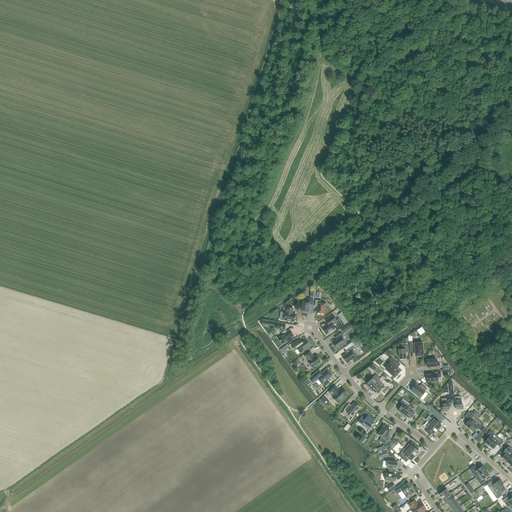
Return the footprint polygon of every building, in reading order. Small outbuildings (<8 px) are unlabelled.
[(303,301),(301,311),(302,311),(302,312),(304,312),(305,312),(308,312),(309,305),(312,305),(313,299),(307,298),(307,302),(303,301)] [(317,307),(316,313),(324,314),(325,304),(320,304),(321,301),(315,300),(314,307),(317,307)] [(285,313),(283,320),(294,322),(295,314),(292,314),(293,308),(286,307),(285,313)] [(347,323),(341,313),(337,315),(344,325),(347,323)] [(327,324),(321,328),(326,335),(329,332),(330,333),(332,332),(332,331),(335,328),(333,325),(334,325),(333,324),(336,321),(332,316),(325,321),(327,324)] [(277,324),(276,329),(279,329),(283,335),(278,338),(282,344),(287,341),(291,339),(290,338),(293,336),(289,330),(286,332),(284,330),(285,325),(277,324)] [(348,324),(340,329),(343,334),(351,328),(348,324)] [(337,339),(332,343),(336,350),(345,343),(341,337),(343,335),(341,333),(336,337),(337,339)] [(299,339),(291,346),(295,351),(297,349),(300,353),(310,347),(305,340),(302,342),(299,339)] [(417,341),(408,342),(409,351),(415,351),(416,356),(423,355),(422,343),(417,344),(417,341)] [(347,353),(342,357),(346,364),(355,357),(352,353),(354,352),(353,350),(354,349),(352,346),(346,351),(347,353)] [(402,350),(398,350),(399,359),(406,359),(405,352),(408,352),(407,346),(401,346),(402,350)] [(304,356),(308,361),(307,362),(312,368),(321,362),(316,355),(313,357),(310,353),(304,356)] [(388,366),(385,369),(394,377),(399,372),(395,368),(399,364),(392,357),(386,364),(388,366)] [(430,370),(439,369),(439,363),(436,363),(436,359),(426,360),(427,367),(429,367),(430,370)] [(315,373),(309,379),(312,383),(317,379),(322,384),(323,384),(325,386),(329,383),(327,380),(332,376),(326,369),(318,377),(315,373)] [(432,375),(426,375),(427,382),(440,381),(440,371),(431,372),(432,375)] [(376,382),(372,378),(372,379),(369,377),(365,381),(367,383),(366,384),(367,386),(367,387),(369,389),(378,380),(376,382)] [(378,380),(369,389),(372,392),(372,391),(374,393),(375,391),(378,394),(385,387),(382,384),(378,380)] [(420,398),(425,392),(424,391),(426,389),(421,384),(419,386),(418,386),(415,384),(410,391),(420,398)] [(332,397),(337,403),(346,394),(341,389),(339,391),(334,386),(328,392),(333,396),(332,397)] [(450,397),(451,403),(454,403),(455,409),(457,408),(457,410),(463,409),(462,404),(461,405),(460,396),(454,397),(454,396),(450,397)] [(448,404),(451,403),(450,397),(447,397),(447,398),(441,399),(442,407),(441,407),(441,412),(447,411),(447,410),(449,410),(448,404)] [(425,409),(427,406),(420,400),(418,403),(425,409)] [(402,415),(408,407),(403,403),(402,404),(400,402),(396,407),(399,409),(398,411),(400,412),(399,413),(402,415)] [(346,412),(352,417),(360,408),(353,403),(351,406),(349,407),(347,405),(344,410),(346,412)] [(408,407),(402,415),(405,417),(405,416),(407,418),(408,416),(411,418),(414,413),(412,411),(413,410),(414,408),(409,405),(408,407)] [(468,412),(464,416),(469,420),(465,425),(466,426),(465,426),(468,429),(477,419),(468,412)] [(430,424),(438,431),(440,428),(439,427),(441,426),(439,424),(441,422),(434,415),(432,418),(428,422),(430,424)] [(360,426),(362,424),(369,429),(372,424),(374,420),(370,417),(370,418),(367,416),(365,419),(361,416),(356,423),(360,426)] [(477,419),(468,429),(469,429),(473,432),(477,428),(479,430),(484,425),(477,419)] [(435,433),(438,431),(430,424),(426,428),(427,429),(425,431),(430,435),(432,433),(433,434),(434,433),(435,433)] [(384,427),(383,426),(378,435),(381,437),(379,441),(385,445),(389,439),(386,437),(390,431),(387,429),(388,428),(385,426),(384,427)] [(496,436),(493,433),(490,431),(486,435),(488,437),(484,442),(485,443),(488,446),(496,436)] [(362,443),(366,438),(363,435),(358,440),(362,443)] [(496,436),(488,446),(489,446),(492,449),(496,445),(499,447),(503,442),(496,436)] [(405,448),(415,457),(417,454),(416,453),(418,452),(416,450),(418,448),(411,442),(409,444),(405,448)] [(511,450),(508,446),(502,452),(504,455),(501,458),(506,462),(511,454),(511,450)] [(412,459),(415,457),(405,448),(401,453),(398,456),(406,463),(409,459),(410,460),(412,459)] [(387,471),(394,472),(394,469),(396,469),(396,466),(397,466),(397,463),(396,463),(396,462),(392,462),(392,461),(389,460),(388,461),(387,461),(386,468),(388,468),(387,471)] [(474,466),(469,469),(475,478),(486,470),(485,470),(482,466),(477,469),(474,466)] [(486,470),(475,478),(480,485),(485,481),(483,479),(488,475),(488,474),(486,470)] [(393,475),(394,472),(387,471),(387,474),(385,474),(385,480),(386,481),(386,482),(389,482),(389,481),(394,482),(394,481),(395,481),(395,478),(394,478),(395,475),(393,475)] [(492,492),(502,485),(502,484),(501,485),(498,480),(494,484),(492,481),(487,485),(492,492)] [(401,491),(406,497),(410,495),(410,496),(413,494),(413,493),(413,492),(407,484),(405,486),(403,483),(393,490),(397,494),(401,491)] [(502,485),(492,492),(497,499),(502,496),(500,493),(505,490),(504,488),(505,488),(502,485)] [(442,499),(449,494),(446,490),(444,487),(439,490),(441,493),(438,495),(442,499)] [(449,494),(442,499),(445,504),(453,498),(455,496),(452,492),(449,494)] [(507,507),(511,503),(511,497),(509,499),(507,497),(502,500),(507,507)] [(449,507),(456,502),(453,498),(445,504),(446,503),(449,507)] [(421,502),(417,505),(414,500),(408,505),(411,509),(411,510),(411,511),(410,511),(419,511),(425,508),(421,502)] [(452,511),(459,507),(456,502),(449,507),(452,511)]
